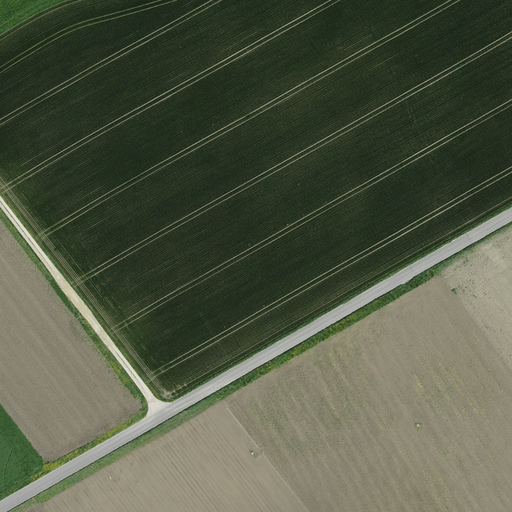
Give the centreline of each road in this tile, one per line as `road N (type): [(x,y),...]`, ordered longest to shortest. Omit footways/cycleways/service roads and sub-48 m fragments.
road 1 (tertiary): [(511,210),(0,510)]
road 2 (track): [(0,202),(162,418)]
